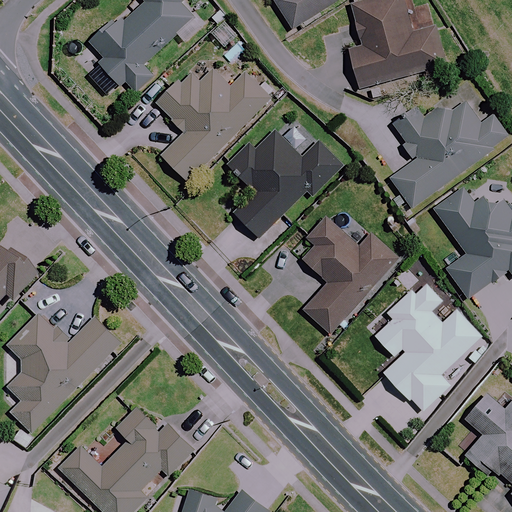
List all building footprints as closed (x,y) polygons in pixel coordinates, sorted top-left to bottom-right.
[(188,0),(142,0),(146,4),(119,28),(115,24),(93,44),(106,58),(101,63),(134,99),(155,79),(145,68),(197,21),(182,6),(188,0)] [(277,0),(276,1),(295,30),(341,0),(277,0)] [(413,32),(404,0),(376,0),(353,6),(363,44),(351,47),(362,89),(447,66),(437,26),(413,32)] [(213,19),(221,29),(214,35),(226,49),(243,34),(231,20),(223,10),(213,19)] [(232,88),(216,71),(203,85),(191,73),(159,104),(188,134),(164,157),(189,182),(273,101),(246,74),(232,88)] [(394,129),(419,163),(391,183),(411,211),(510,139),(490,112),(480,119),(466,100),(444,116),(433,100),(394,129)] [(303,160),(277,133),(258,152),(253,147),(232,167),(255,191),(234,211),(262,240),(312,191),(316,196),(345,169),(320,144),(303,160)] [(511,218),(485,215),(463,186),(434,208),(470,255),(448,271),(470,300),(511,271),(511,272),(511,218)] [(362,248),(327,217),(308,239),(316,246),(304,260),(331,284),(306,312),(332,335),(401,258),(374,235),(362,248)] [(3,256),(0,252),(0,301),(2,299),(8,304),(33,278),(5,253),(3,256)] [(418,296),(414,292),(389,315),(394,321),(377,338),(399,361),(385,374),(423,414),(452,387),(442,376),(483,337),(458,312),(444,325),(432,313),(444,302),(429,286),(418,296)] [(125,344),(99,318),(73,343),(59,328),(56,332),(40,316),(10,346),(31,367),(10,388),(24,403),(13,413),(34,434),(125,344)] [(511,404),(507,411),(487,396),(467,421),(485,435),(468,457),(490,475),(495,469),(511,483),(511,404)] [(111,447),(118,454),(103,468),(83,448),(62,468),(104,511),(134,511),(196,451),(170,425),(163,433),(139,408),(118,428),(124,434),(111,447)] [(268,511),(244,491),(225,511),(223,511),(219,498),(194,493),(188,511),(268,511)]
